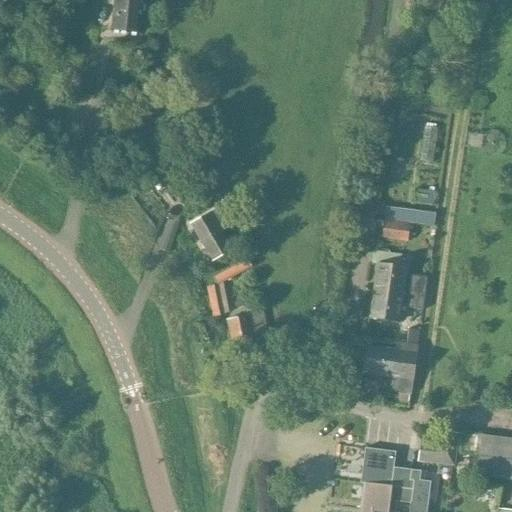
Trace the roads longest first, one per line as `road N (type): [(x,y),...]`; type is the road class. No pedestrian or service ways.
road 1 (tertiary): [(0,216),(55,257),(112,340),(162,511)]
road 2 (residential): [(335,403),(375,163)]
road 3 (residential): [(229,511),(256,391),(335,403)]
road 4 (residential): [(335,403),(511,428)]
